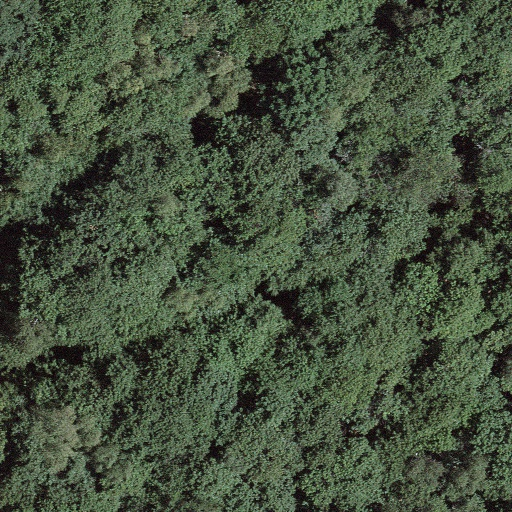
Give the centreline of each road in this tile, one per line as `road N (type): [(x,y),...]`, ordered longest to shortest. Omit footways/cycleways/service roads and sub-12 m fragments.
road 1 (track): [(511,210),(0,372)]
road 2 (track): [(0,235),(67,184),(347,36),(394,0)]
